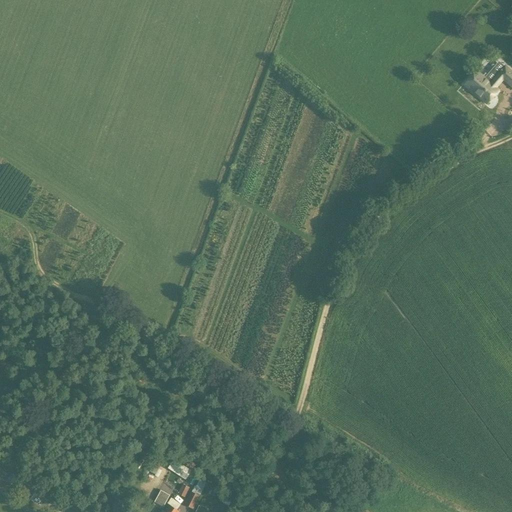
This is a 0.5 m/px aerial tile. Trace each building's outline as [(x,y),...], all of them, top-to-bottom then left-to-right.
[(503,79),(511,87),(511,85),(511,72),(505,66),(490,83),(476,71),(465,85),(487,104),(498,90),(495,88),(503,79)] [(173,458),(167,468),(184,478),(190,469),(173,458)] [(193,491),(200,494),(207,482),(200,478),(193,491)] [(190,488),(182,485),(178,494),(185,498),(190,488)] [(208,488),(206,492),(214,497),(216,493),(208,488)] [(161,491),(154,503),(163,508),(170,496),(161,491)] [(200,497),(191,492),(184,505),(193,510),(200,497)]
